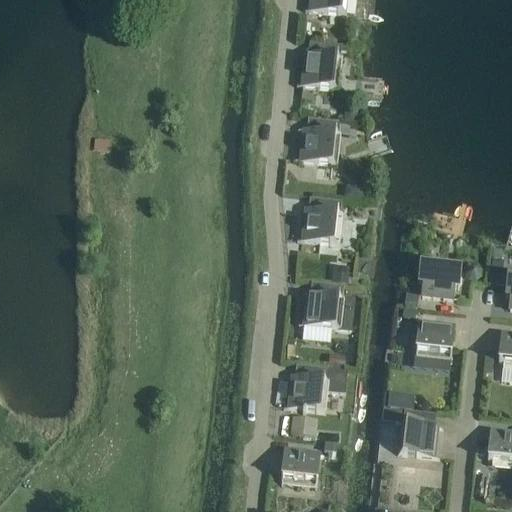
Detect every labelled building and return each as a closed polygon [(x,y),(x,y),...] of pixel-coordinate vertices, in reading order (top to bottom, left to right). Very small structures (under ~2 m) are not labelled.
[(305,12),(304,14),(347,18),(347,17),(341,16),(342,0),(311,0),(310,13),(305,12)] [(296,87),(296,89),(339,93),(339,92),(333,91),(336,62),(342,63),(342,62),(340,61),(341,49),(333,48),(331,61),(300,57),(300,58),(306,59),(302,88),(296,87)] [(346,119),(345,125),(351,125),(357,126),(358,114),(352,113),(346,119)] [(295,163),(295,164),(337,169),(337,168),(331,167),(334,138),(340,139),(341,137),(339,137),(340,124),(331,123),(330,136),(298,133),(298,134),(304,135),(301,164),(295,163)] [(340,124),(339,137),(341,137),(350,138),(351,125),(345,125),(340,124)] [(346,189),(345,203),(363,205),(364,197),(360,190),(346,189)] [(297,243),(297,244),(339,248),(339,247),(333,246),(336,217),(342,218),(342,217),(340,217),(342,204),(333,203),(332,216),(300,212),(300,213),(306,214),(303,243),(297,243)] [(465,268),(464,274),(469,279),(475,280),(480,276),(480,269),(476,264),(470,264),(465,268)] [(331,268),(329,284),(346,286),(348,269),(331,268)] [(420,270),(418,287),(423,287),(422,300),(452,303),(454,291),(458,291),(460,274),(447,273),(447,269),(434,268),(434,271),(420,270)] [(298,327),(298,328),(340,333),(351,334),(354,303),(342,301),(343,289),(335,288),(321,286),(320,299),(302,297),(302,298),(307,299),(304,328),(298,327)] [(405,298),(404,310),(416,311),(417,299),(405,298)] [(404,312),(403,320),(415,321),(416,313),(404,312)] [(419,326),(415,361),(416,361),(417,354),(450,358),(449,364),(450,365),(454,330),(419,326)] [(511,338),(501,337),(498,366),(504,366),(504,371),(511,372),(511,338)] [(329,363),(328,371),(344,373),(345,365),(329,363)] [(283,410),(283,411),(325,416),(326,415),(319,414),(322,395),(345,397),(347,374),(328,372),(328,371),(319,370),(318,383),(287,380),(286,381),(292,382),(289,411),(283,410)] [(389,394),(387,408),(411,410),(413,396),(389,394)] [(397,456),(397,457),(439,462),(439,461),(433,460),(437,431),(443,432),(443,430),(411,427),(413,414),(404,413),(402,426),(400,426),(400,427),(406,428),(403,457),(397,456)] [(294,419),(292,437),(304,438),(306,420),(294,419)] [(511,437),(490,435),(487,463),(511,465),(511,437)] [(324,445),(324,453),(335,455),(336,447),(324,445)] [(477,449),(476,457),(485,458),(485,450),(477,449)] [(284,454),(281,488),(282,488),(283,482),(315,485),(314,492),(316,492),(319,458),(284,454)]
